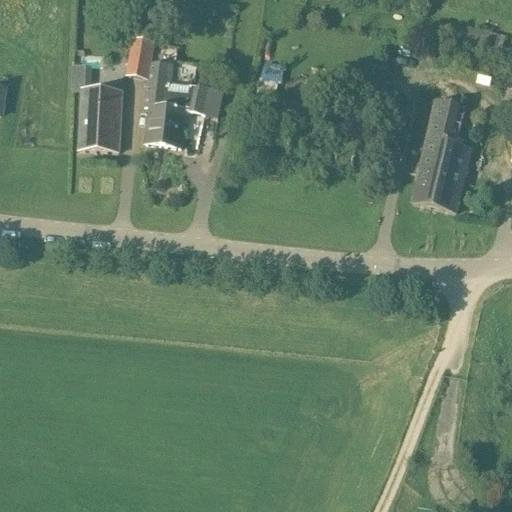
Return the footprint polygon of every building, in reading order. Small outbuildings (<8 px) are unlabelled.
[(145,95),(147,82),(154,46),(133,42),(127,78),(147,81),(145,95)] [(205,119),(210,92),(167,84),(169,67),(151,64),(154,46),(147,82),(145,95),(144,109),(149,110),(144,145),(182,150),(187,115),(205,119)] [(310,91),(312,71),(260,67),(257,100),(278,102),(279,89),(310,91)] [(217,77),(217,68),(207,68),(206,77),(217,77)] [(119,154),(122,95),(82,93),(79,152),(119,154)] [(428,143),(413,205),(456,215),(471,153),(452,148),(449,148),(458,110),(437,105),(428,143)]
